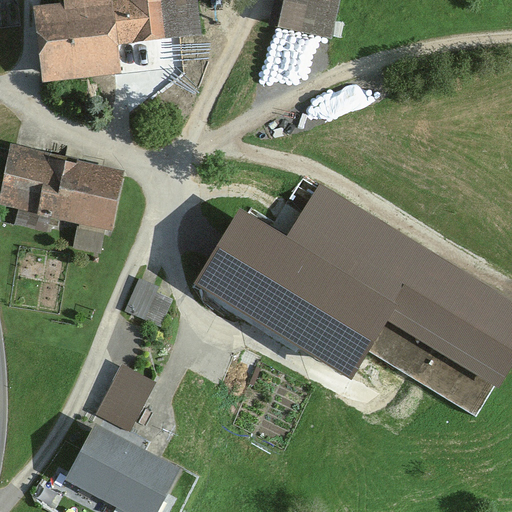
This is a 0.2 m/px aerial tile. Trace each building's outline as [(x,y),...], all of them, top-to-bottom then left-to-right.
[(63,0),(64,3),(34,6),(42,82),(122,74),(119,44),(202,35),(197,0),(63,0)] [(339,0),(282,0),(277,27),(330,39),(339,0)] [(122,178),(12,151),(0,200),(0,205),(108,232),(122,178)] [(288,238),(240,209),(194,284),(352,380),(369,352),(477,418),(511,360),(511,303),(320,186),(288,238)] [(160,286),(139,277),(125,311),(162,327),(173,299),(157,292),(160,286)] [(156,382),(121,365),(96,415),(131,433),(156,382)] [(154,511),(178,471),(96,425),(65,480),(122,511),(154,511)]
